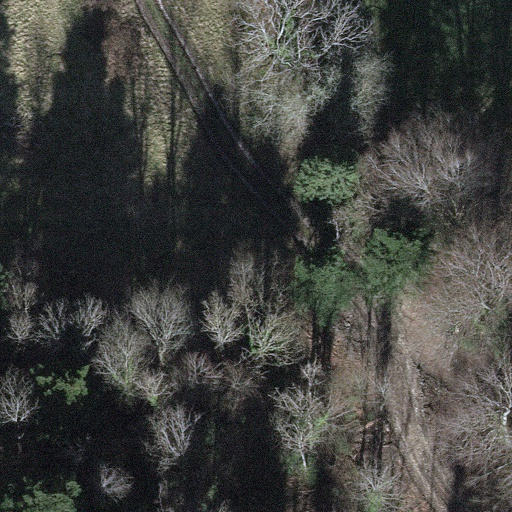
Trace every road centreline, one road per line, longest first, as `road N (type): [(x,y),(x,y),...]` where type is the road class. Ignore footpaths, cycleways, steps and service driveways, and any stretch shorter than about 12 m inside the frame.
road 1 (track): [(465,511),(412,425),(396,348),(209,120),(146,0)]
road 2 (track): [(390,341),(511,394)]
